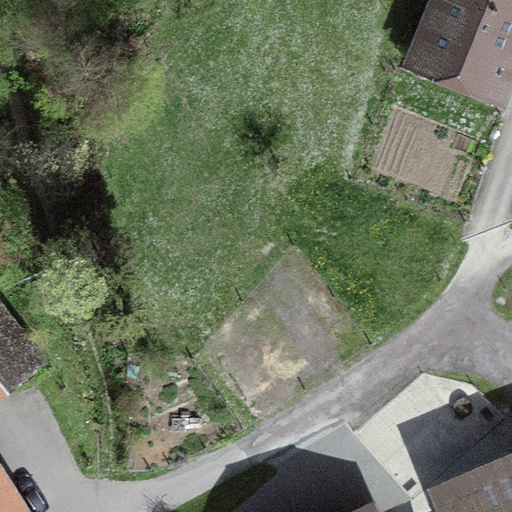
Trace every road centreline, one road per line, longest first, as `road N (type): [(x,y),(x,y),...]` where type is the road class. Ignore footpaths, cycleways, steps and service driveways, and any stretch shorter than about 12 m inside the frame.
road 1 (track): [(511,249),(481,274),(451,326),(306,417),(129,511)]
road 2 (track): [(0,400),(86,511)]
